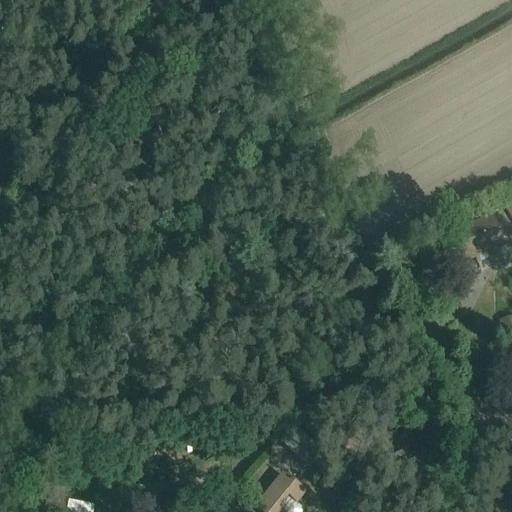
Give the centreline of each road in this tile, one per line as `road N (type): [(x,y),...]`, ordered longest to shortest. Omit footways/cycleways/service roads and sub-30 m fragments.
road 1 (residential): [(242,0),(379,320),(200,511)]
road 2 (residential): [(161,0),(0,167)]
